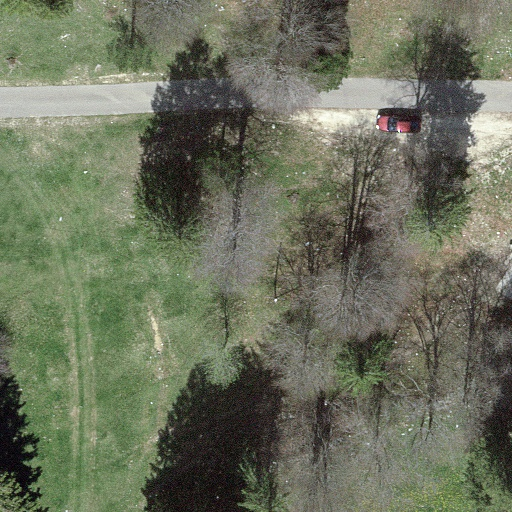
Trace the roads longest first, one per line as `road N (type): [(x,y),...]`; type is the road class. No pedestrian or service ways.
road 1 (unclassified): [(511,94),(0,99)]
road 2 (track): [(73,93),(148,363),(142,466),(124,511)]
